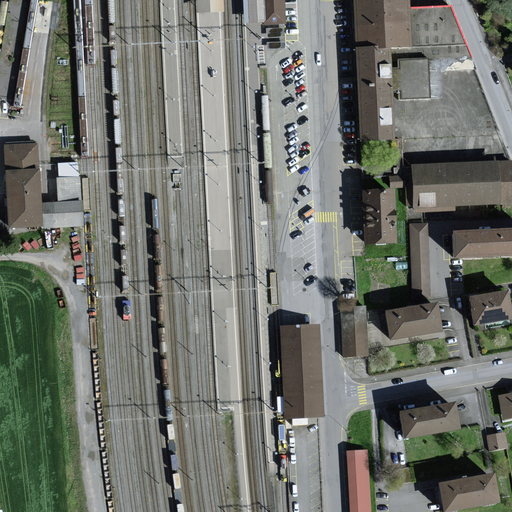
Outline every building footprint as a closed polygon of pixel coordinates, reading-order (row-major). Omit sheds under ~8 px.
[(196,0),(197,13),(222,12),(221,0),(196,0)] [(241,0),(243,23),(267,22),(266,0),(241,0)] [(266,0),(267,22),(285,22),(284,0),(266,0)] [(428,60),(470,58),(451,6),(408,9),(407,0),(353,0),(356,47),(390,49),(392,92),(398,91),(399,100),(429,97),(428,60)] [(362,140),(394,137),(392,92),(390,49),(356,47),(358,80),(361,124),(362,140)] [(4,145),(6,170),(41,168),(39,143),(4,145)] [(60,177),(80,176),(78,162),(59,163),(60,177)] [(511,171),(511,162),(415,166),(417,207),(511,203),(511,171)] [(41,168),(6,170),(9,229),(42,227),(44,227),(43,202),(41,168)] [(402,173),(389,174),(390,186),(403,185),(402,173)] [(59,202),(81,200),(80,176),(60,177),(57,178),(59,202)] [(394,191),(365,192),(367,243),(396,242),(394,191)] [(59,202),(43,202),(44,227),(42,227),(42,229),(83,226),(81,200),(59,202)] [(425,225),(406,226),(408,296),(427,296),(425,225)] [(473,230),(453,231),(453,259),(511,255),(511,228),(498,229),(473,230)] [(511,305),(509,290),(471,297),(476,325),(511,319),(511,305)] [(439,302),(388,311),(393,340),(443,331),(439,302)] [(342,356),(370,355),(367,307),(340,308),(342,356)] [(312,327),(287,328),(290,415),(315,414),(312,327)] [(511,393),(499,395),(503,420),(511,418),(511,393)] [(454,404),(400,413),(404,438),(458,429),(454,404)] [(504,433),(487,436),(490,450),(507,447),(504,433)] [(371,511),(368,451),(349,452),(351,511),(371,511)] [(495,474),(440,484),(445,511),(452,511),(500,503),(495,474)]
